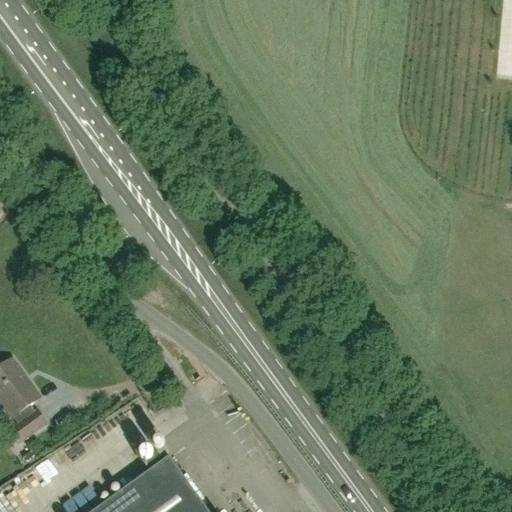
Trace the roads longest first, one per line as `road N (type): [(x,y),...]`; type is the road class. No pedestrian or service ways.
road 1 (primary): [(371,511),(0,7)]
road 2 (unclassified): [(460,511),(160,105),(125,36),(121,0)]
road 3 (unclassified): [(333,511),(243,390),(128,306),(0,152)]
